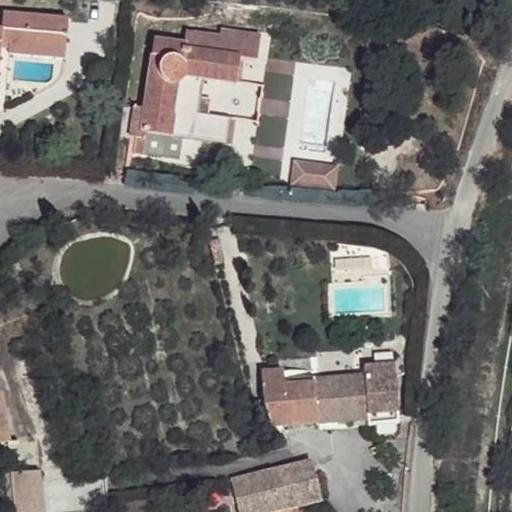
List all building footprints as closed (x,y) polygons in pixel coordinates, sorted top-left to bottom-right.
[(0,41),(5,42),(5,52),(58,58),(62,22),(0,14),(0,41)] [(180,44),(180,47),(235,60),(253,62),(257,38),(218,32),(217,37),(183,32),(180,44)] [(131,108),(125,135),(141,137),(143,131),(168,136),(172,115),(168,114),(176,74),(201,78),(230,83),(235,60),(180,47),(180,44),(154,41),(139,109),(131,108)] [(172,115),(168,136),(221,146),(227,118),(194,112),(201,78),(176,74),(168,114),(172,115)] [(292,161),(290,186),(335,189),(337,165),(292,161)] [(261,374),(271,427),(367,421),(367,426),(399,423),(392,366),(358,370),(358,377),(314,382),(313,378),(284,379),(282,371),(261,374)] [(310,465),(232,484),(238,511),(266,511),(318,500),(310,465)] [(43,511),(40,470),(11,472),(13,511),(43,511)]
